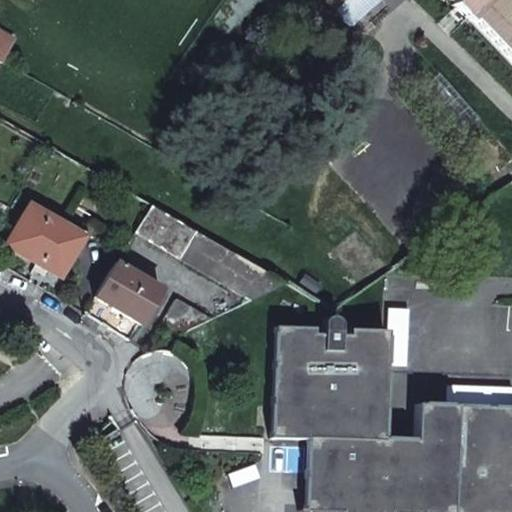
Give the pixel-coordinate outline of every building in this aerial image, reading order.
[(511,0),(322,0),(332,10),(338,6),(343,0),(450,0),(454,4),(452,6),(454,8),(442,20),(453,32),(466,20),(468,23),(470,21),(511,65),(511,0)] [(0,35),(0,62),(1,63),(12,42),(0,35)] [(4,246),(59,277),(81,238),(28,207),(4,246)] [(133,233),(249,302),(283,284),(149,207),(133,233)] [(94,299),(139,325),(158,291),(114,265),(94,299)] [(155,331),(171,340),(210,321),(174,300),(155,331)] [(335,319),(331,318),(327,317),(323,319),(320,323),(319,325),(319,336),(310,336),(310,329),(273,328),(269,439),(305,440),(303,476),(302,511),(511,511),(511,409),(414,405),(412,441),(380,440),(384,332),(346,331),(346,337),(337,336),(337,324),(337,322),(335,319)]
